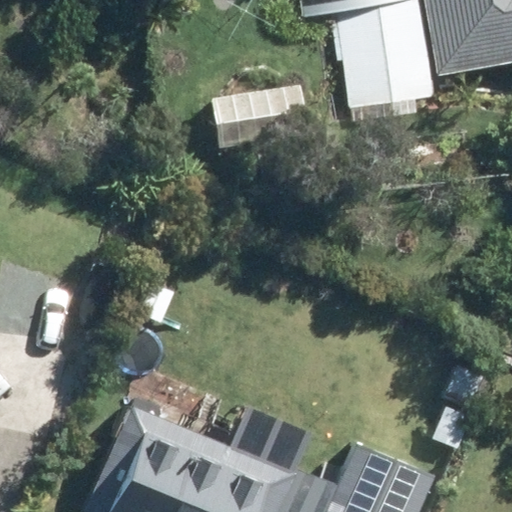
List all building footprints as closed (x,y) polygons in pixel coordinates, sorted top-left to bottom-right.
[(511,0),(290,0),(292,15),(397,0),(423,0),(433,72),(511,61),(511,0)] [(433,94),(418,1),(332,15),(347,107),(433,94)] [(92,367),(49,349),(25,404),(68,422),(92,367)] [(125,405),(80,511),(267,511),(284,473),(125,405)] [(349,439),(319,511),(412,511),(429,473),(349,439)]
